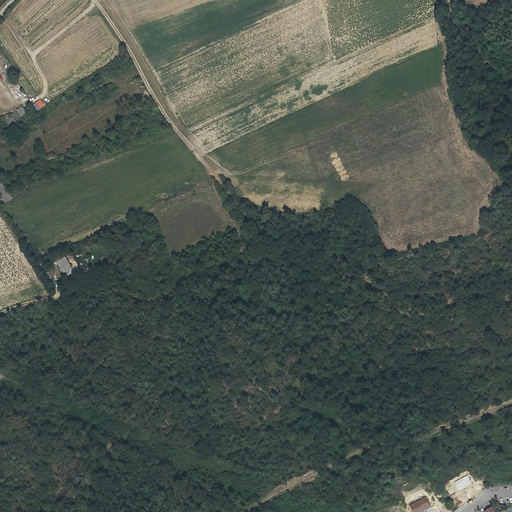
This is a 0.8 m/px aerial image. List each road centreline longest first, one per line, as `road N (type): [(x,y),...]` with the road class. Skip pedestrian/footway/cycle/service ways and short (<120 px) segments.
road 1 (track): [(254,511),(371,444),(405,445),(511,403)]
road 2 (track): [(209,168),(93,0)]
